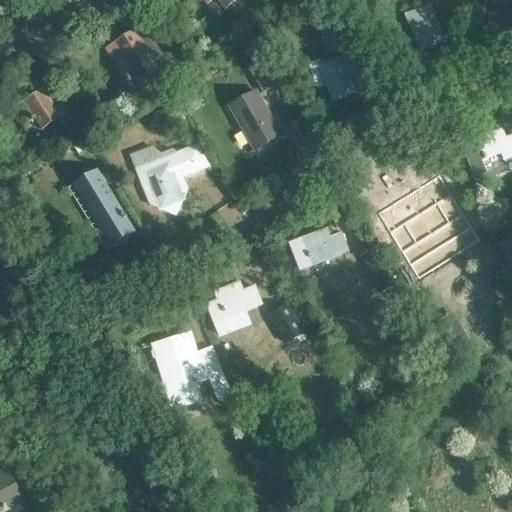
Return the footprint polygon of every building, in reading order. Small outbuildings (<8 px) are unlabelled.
[(216,0),(217,0),(226,10),(238,0),(203,0),(208,5),(213,0),(214,0),(215,1),(216,0)] [(406,18),(419,53),(444,44),(430,8),(406,18)] [(134,33),(106,51),(117,67),(125,62),(132,73),(141,86),(170,68),(152,39),(142,45),(134,33)] [(350,77),(368,71),(362,53),(344,59),(323,66),(321,61),(308,65),(317,90),(326,87),(332,104),(356,96),(350,77)] [(248,71),(262,95),(274,89),(260,64),(248,71)] [(35,121),(42,131),(61,119),(44,92),(16,110),(26,125),(33,121),(34,122),(35,121)] [(229,110),(253,153),(281,138),(257,94),(229,110)] [(511,138),(504,142),(501,133),(478,142),(485,162),(501,156),(504,162),(511,158),(511,138)] [(145,177),(159,212),(183,202),(169,167),(145,177)] [(66,193),(103,255),(133,237),(96,175),(66,193)] [(428,186),(417,190),(414,181),(374,197),(384,223),(434,203),(428,186)] [(446,214),(448,217),(460,213),(458,209),(467,206),(458,182),(435,191),(444,215),(446,214)] [(340,237),(328,242),(325,233),(290,247),(299,269),(293,271),(298,284),(299,284),(300,286),(308,283),(307,280),(308,280),(305,271),(347,255),(340,237)] [(254,290),(242,295),(238,286),(215,296),(223,315),(240,308),(243,315),(261,308),(254,290)] [(287,306),(270,317),(287,345),(304,335),(287,306)] [(191,336),(151,348),(171,413),(201,404),(196,386),(205,383),(208,382),(206,377),(204,378),(201,369),(191,336)] [(220,372),(206,377),(208,382),(217,403),(231,397),(220,372)] [(0,511),(4,511),(23,503),(8,474),(0,478),(0,511)]
